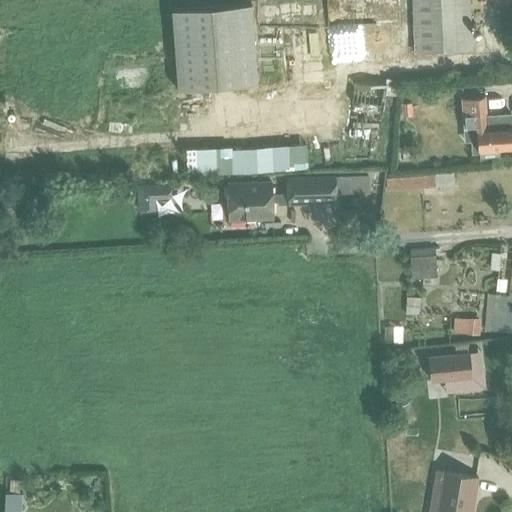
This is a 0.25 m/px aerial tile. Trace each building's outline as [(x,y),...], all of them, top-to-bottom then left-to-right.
[(353,16),(351,0),(331,0),(333,18),(353,16)] [(411,0),(414,52),(472,48),(468,0),(411,0)] [(255,50),(251,3),(236,4),(224,5),(185,8),(172,9),(173,29),(175,49),(178,89),(191,88),(230,85),(242,84),(257,83),(257,82),(256,71),(255,50)] [(333,62),(354,60),(350,22),(329,24),(333,62)] [(472,140),(473,155),(499,153),(498,148),(511,146),(511,133),(510,114),(486,116),(484,97),(462,99),(464,127),(476,126),(477,139),(472,140)] [(411,103),(401,104),(402,117),(411,116),(411,103)] [(156,113),(156,123),(181,123),(181,113),(156,113)] [(352,123),(351,135),(373,136),(374,125),(352,123)] [(327,142),(190,143),(191,168),(327,167),(327,142)] [(105,148),(84,149),(84,167),(106,167),(105,148)] [(122,148),(121,166),(143,167),(144,149),(122,148)] [(458,169),(439,169),(440,184),(458,184),(458,169)] [(434,173),(415,175),(416,187),(435,186),(434,173)] [(272,181),(228,182),(229,218),(273,217),(272,201),(278,201),(278,204),(288,203),(336,201),(335,175),(287,177),(288,193),(272,193),(272,181)] [(154,211),(154,198),(170,198),(170,186),(139,186),(139,212),(154,211)] [(21,195),(22,217),(39,216),(38,194),(21,195)] [(435,247),(409,249),(412,279),(438,276),(435,247)] [(496,251),(495,268),(509,269),(510,251),(496,251)] [(510,289),(511,277),(490,276),(489,288),(510,289)] [(511,321),(511,306),(505,306),(506,295),(495,293),(491,319),(511,321)] [(408,298),(407,314),(420,315),(421,299),(408,298)] [(484,318),(457,318),(457,335),(484,335),(484,318)] [(385,325),(384,341),(400,342),(401,326),(385,325)] [(471,376),(469,352),(468,352),(468,344),(454,345),(455,354),(429,356),(431,380),(471,376)] [(432,493),(440,494),(437,511),(469,511),(472,495),(475,495),(478,477),(436,469),(432,493)] [(24,511),(26,495),(9,494),(7,511),(24,511)]
